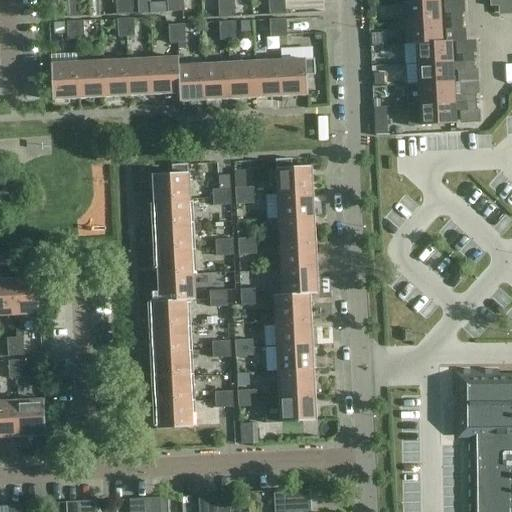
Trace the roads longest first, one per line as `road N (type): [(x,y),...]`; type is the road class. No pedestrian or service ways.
road 1 (residential): [(367,455),(350,166),(357,141),(350,0)]
road 2 (residential): [(95,472),(367,455)]
road 3 (residential): [(95,472),(81,282)]
